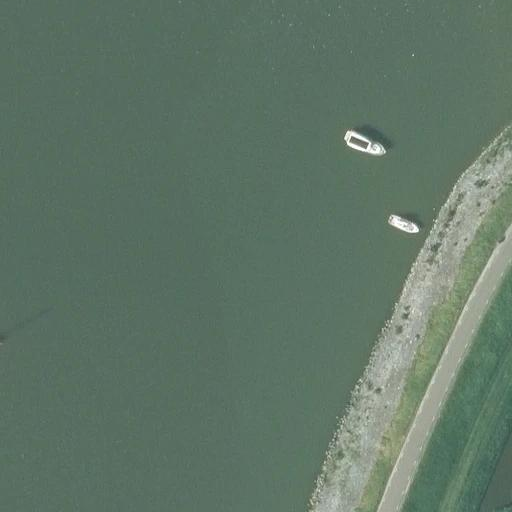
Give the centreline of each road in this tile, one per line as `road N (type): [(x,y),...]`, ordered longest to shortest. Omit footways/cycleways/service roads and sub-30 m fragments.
road 1 (tertiary): [(511,241),(433,400),(390,511)]
road 2 (track): [(447,511),(511,360)]
